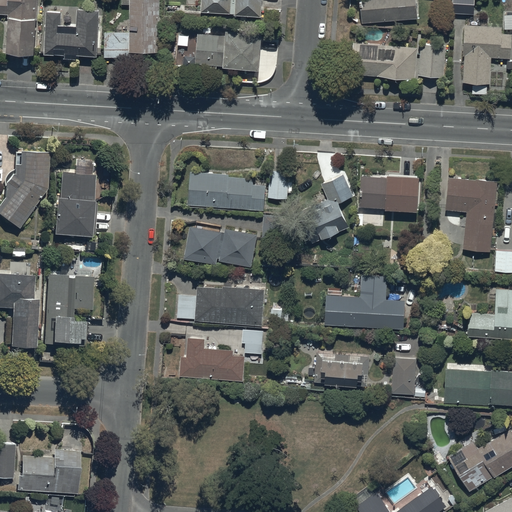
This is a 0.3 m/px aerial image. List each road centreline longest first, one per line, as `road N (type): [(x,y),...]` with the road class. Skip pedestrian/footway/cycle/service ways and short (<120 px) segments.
road 1 (residential): [(149,109),(127,396)]
road 2 (tertiary): [(303,118),(511,130)]
road 3 (tertiary): [(149,109),(303,118)]
road 4 (tertiary): [(0,100),(149,109)]
road 5 (residential): [(127,396),(0,390)]
